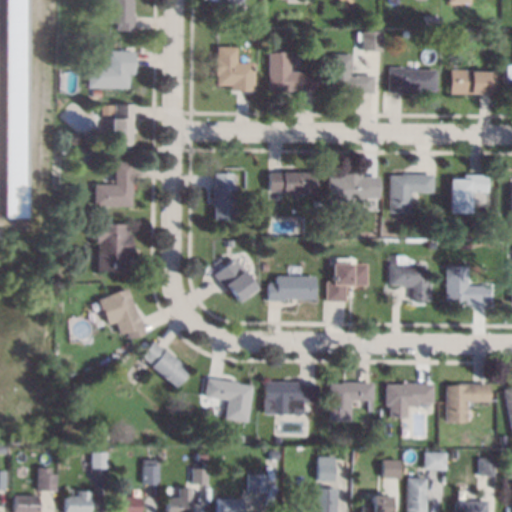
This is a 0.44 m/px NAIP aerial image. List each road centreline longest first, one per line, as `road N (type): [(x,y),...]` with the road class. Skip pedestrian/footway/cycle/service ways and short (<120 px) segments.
road 1 (residential): [(170,130),(511,134)]
road 2 (residential): [(172,0),(170,270),(177,302),(195,328)]
road 3 (residential): [(195,328),(233,342),(511,345)]
